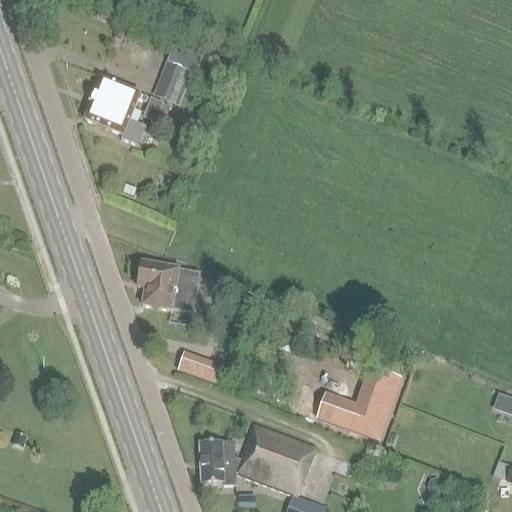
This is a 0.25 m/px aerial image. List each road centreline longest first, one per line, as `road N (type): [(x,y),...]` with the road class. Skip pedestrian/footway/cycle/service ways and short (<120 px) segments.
road 1 (unclassified): [(193,511),(15,0)]
road 2 (primary): [(160,511),(0,49)]
